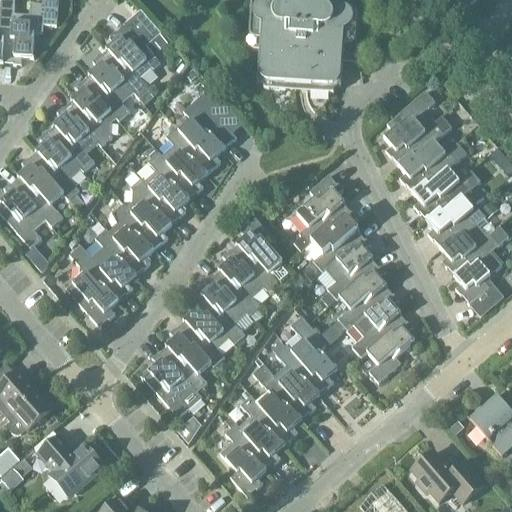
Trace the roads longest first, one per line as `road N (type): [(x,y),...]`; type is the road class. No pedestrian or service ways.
road 1 (residential): [(457,373),(356,157),(347,124),(377,88)]
road 2 (residential): [(97,397),(250,174)]
road 3 (residential): [(300,511),(457,373)]
road 4 (residential): [(0,154),(102,2)]
road 5 (residential): [(192,511),(97,397)]
road 6 (residential): [(97,397),(0,285)]
